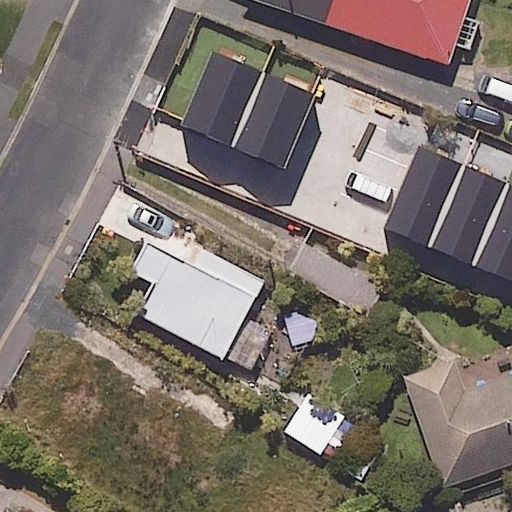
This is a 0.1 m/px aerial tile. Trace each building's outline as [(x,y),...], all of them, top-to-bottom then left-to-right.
[(300,0),(297,11),(443,61),(450,41),(469,47),(478,20),(459,13),(463,0),(300,0)] [(257,73),(216,174),(377,239),(403,177),(391,172),(406,133),(257,73)] [(198,144),(152,123),(140,151),(186,172),(198,144)] [(244,316),(263,279),(183,237),(176,249),(143,232),(125,267),(153,281),(137,311),(249,370),(270,330),(244,316)] [(381,282),(299,240),(284,270),(366,312),(381,282)] [(183,415),(86,352),(30,439),(142,511),(171,511),(175,508),(181,511),(223,511),(236,493),(202,471),(214,453),(175,428),(183,415)] [(511,459),(511,372),(463,389),(452,358),(401,375),(440,485),(511,459)] [(303,395),(285,424),(365,474),(383,445),(303,395)] [(318,461),(235,409),(218,437),(301,488),(318,461)] [(27,511),(9,501),(1,511),(27,511)]
